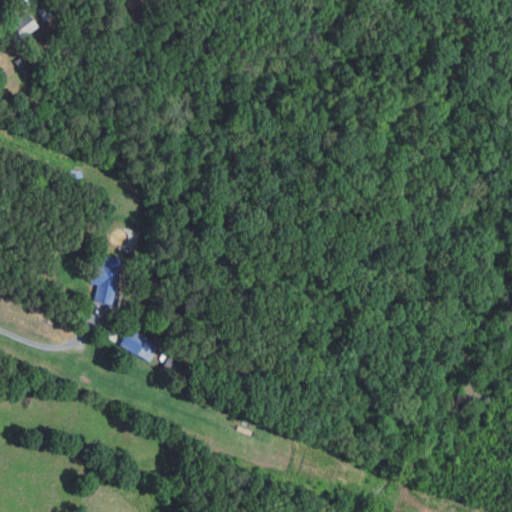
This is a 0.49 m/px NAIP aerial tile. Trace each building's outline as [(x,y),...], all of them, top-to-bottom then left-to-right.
[(42,21),(35,9),(46,3),(53,15),(42,21)] [(13,43),(3,28),(25,12),(35,26),(13,43)] [(21,56),(26,63),(20,68),(14,61),(21,56)] [(108,305),(90,300),(94,285),(87,283),(92,264),(99,266),(103,254),(121,259),(108,305)] [(146,360),(116,345),(125,328),(154,343),(146,360)] [(168,353),(181,360),(173,375),(159,367),(168,353)]
